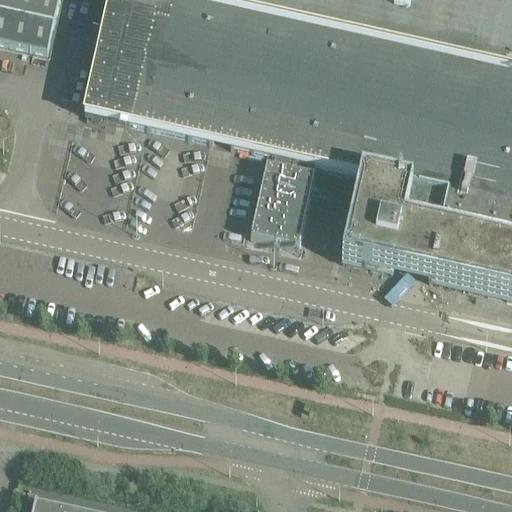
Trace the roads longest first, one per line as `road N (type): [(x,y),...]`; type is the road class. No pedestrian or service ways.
road 1 (unclassified): [(0,228),(511,342)]
road 2 (unclassified): [(286,446),(0,382)]
road 3 (unclassified): [(511,485),(332,444),(286,446)]
road 4 (unclassified): [(286,446),(324,472),(493,511)]
